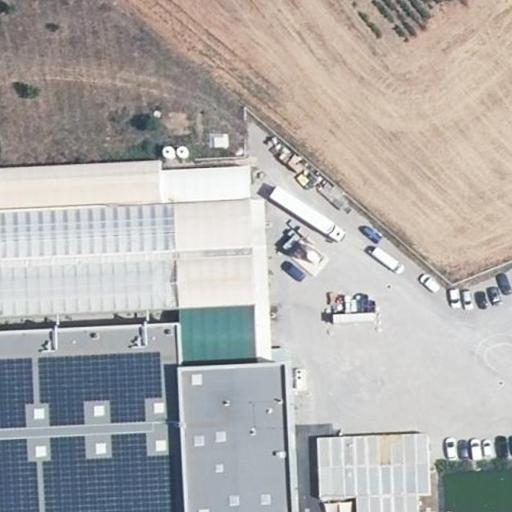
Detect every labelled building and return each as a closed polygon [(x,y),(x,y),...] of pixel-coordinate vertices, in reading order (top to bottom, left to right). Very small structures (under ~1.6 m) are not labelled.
[(0,211),(249,198),(247,167),(159,172),(158,161),(0,169),(0,211)] [(249,198),(0,211),(0,260),(177,250),(252,246),(249,198)] [(252,246),(177,250),(180,310),(255,306),(252,246)] [(0,318),(180,310),(177,250),(0,260),(0,318)] [(192,329),(0,339),(0,511),(312,511),(305,378),(195,384),(192,329)] [(426,434),(317,438),(319,495),(355,494),(355,511),(417,511),(417,495),(429,495),(426,434)]
